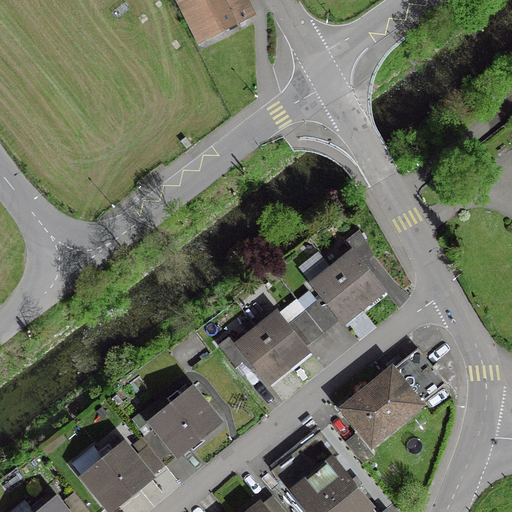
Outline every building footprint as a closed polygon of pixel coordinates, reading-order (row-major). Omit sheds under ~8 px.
[(239,0),(178,0),(200,42),(249,18),(239,0)] [(342,243),(350,253),(309,285),(324,304),(341,324),(382,290),(365,269),(360,263),(370,255),(357,232),(342,243)] [(332,323),(315,302),(292,321),(308,342),(332,323)] [(292,331),(276,312),(235,344),(229,336),(216,346),(233,367),(244,358),(250,365),(266,385),(308,351),(292,331)] [(191,335),(174,348),(178,354),(196,341),(191,335)] [(444,384),(416,349),(341,409),(370,444),(444,384)] [(162,465),(175,454),(176,456),(217,423),(190,388),(180,396),(175,391),(165,399),(159,397),(129,420),(143,436),(140,438),(162,465)] [(337,455),(318,432),(270,471),(289,495),(292,491),(309,511),(373,511),(332,460),(337,455)] [(354,434),(343,442),(361,465),(372,456),(365,448),(354,434)] [(81,476),(108,511),(149,478),(122,443),(112,451),(106,445),(89,459),(94,465),(81,476)] [(8,511),(64,511),(53,498),(43,506),(38,500),(28,508),(22,501),(8,511)]
